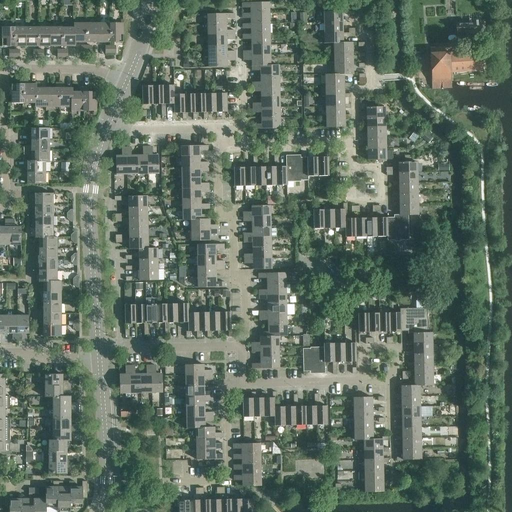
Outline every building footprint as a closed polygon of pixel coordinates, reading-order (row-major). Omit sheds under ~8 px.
[(250,8),(251,13),(269,13),(269,2),(242,3),(242,8),(250,8)] [(324,11),(324,22),(342,22),(342,11),(324,11)] [(207,14),(207,25),(226,24),(226,19),(234,18),(234,13),(207,14)] [(251,18),(251,24),(269,23),(269,13),(251,13),(242,13),(242,18),(251,18)] [(324,22),(324,33),(343,32),(342,22),(324,22)] [(74,23),(74,27),(75,27),(75,42),(87,42),(86,23),(74,23)] [(99,23),(86,23),(87,42),(99,42),(99,23)] [(111,23),(99,23),(99,42),(111,42),(111,23)] [(123,23),(111,23),(111,42),(123,42),(123,23)] [(251,28),(251,34),(270,34),(269,23),(251,24),(242,24),(242,29),(251,28)] [(457,23),(457,27),(457,33),(464,32),(465,40),(481,40),(481,26),(474,27),(473,23),(457,23)] [(207,25),(208,35),(235,35),(235,30),(226,30),(226,24),(207,25)] [(14,46),(14,27),(2,27),(2,46),(14,46)] [(26,27),(14,27),(14,46),(26,46),(26,27)] [(38,27),(26,27),(26,46),(38,46),(38,27)] [(50,27),(38,27),(38,46),(50,46),(50,27)] [(63,27),(50,27),(50,46),(63,46),(63,27)] [(74,27),(63,27),(63,46),(75,46),(75,42),(75,27),(74,27)] [(324,43),(334,43),(343,43),(343,32),(324,33),(324,43)] [(251,39),(251,45),(270,44),(270,34),(251,34),(243,34),(243,39),(251,39)] [(208,35),(208,46),(226,45),(226,40),(235,39),(235,35),(208,35)] [(334,43),(334,53),(352,53),(352,42),(343,43),(334,43)] [(243,51),(243,55),(270,55),(270,44),(251,45),(251,51),(243,51)] [(208,46),(208,56),(235,56),(235,51),(227,51),(226,45),(208,46)] [(482,50),(430,53),(432,88),(451,87),(450,73),(483,71),(482,50)] [(334,53),(334,64),(353,64),(352,53),(334,53)] [(252,60),(252,66),(270,65),(270,55),(243,55),(243,60),(252,60)] [(235,56),(208,56),(208,67),(227,67),(227,61),(235,61),(235,56)] [(334,64),(334,74),(344,74),(344,75),(353,74),(353,64),(334,64)] [(260,70),(260,76),(279,76),(279,65),(270,65),(252,66),(252,71),(260,70)] [(325,74),(325,85),(344,85),(344,83),(344,75),(344,74),(334,74),(325,74)] [(252,82),(252,87),(279,86),(279,76),(260,76),(260,82),(252,82)] [(13,103),(24,103),(24,79),(20,79),(20,84),(11,84),(11,103),(12,103),(12,106),(13,106),(13,103)] [(34,106),(35,106),(35,103),(36,103),(36,84),(28,84),(28,79),(24,79),(24,103),(34,103),(34,106)] [(46,110),(48,110),(48,88),(40,88),(40,83),(36,83),(36,84),(36,103),(35,103),(35,106),(35,107),(36,107),(46,107),(46,110)] [(50,107),(60,107),(60,83),(56,83),(56,88),(48,88),(48,110),(50,110),(50,107)] [(70,110),(71,110),(71,107),(72,107),(72,92),(72,88),(64,88),(64,83),(60,83),(60,107),(70,107),(70,110)] [(325,85),(325,96),(344,95),(344,94),(344,87),(350,87),(350,83),(344,83),(344,85),(325,85)] [(164,104),(163,85),(153,86),(153,104),(161,104),(164,104)] [(165,104),(174,104),(174,94),(174,85),(163,85),(164,104),(161,104),(162,110),(166,110),(165,104)] [(153,104),(153,86),(142,86),(142,104),(153,104)] [(261,91),(261,97),(279,97),(279,86),(252,87),(252,92),(261,91)] [(74,111),(84,111),(84,87),(80,87),(80,92),(72,92),(72,107),(71,107),(71,110),(71,111),(72,111),(72,114),(74,114),(74,111)] [(84,87),(84,111),(94,111),(94,114),(96,114),(96,111),(96,92),(88,92),(88,87),(84,87)] [(216,93),(205,94),(206,112),(204,112),(204,118),(208,118),(208,112),(216,112),(216,93)] [(227,93),(216,93),(216,112),(227,112),(227,114),(233,114),(233,110),(227,110),(227,93)] [(325,96),(326,106),(344,106),(344,104),(344,98),(350,97),(350,93),(344,94),(344,95),(325,96)] [(174,104),(174,113),(172,113),(172,119),(176,119),(176,113),(182,113),(185,113),(184,94),(174,94),(174,104)] [(195,94),(184,94),(185,113),(182,113),(183,119),(187,119),(186,113),(193,113),(195,113),(195,94)] [(205,94),(195,94),(195,113),(193,113),(193,119),(197,119),(197,113),(204,112),(206,112),(205,94)] [(252,103),(253,108),(280,107),(279,97),(261,97),(261,103),(252,103)] [(326,106),(326,117),(345,116),(344,115),(344,108),(350,108),(350,104),(344,104),(344,106),(326,106)] [(366,109),(367,116),(367,118),(385,117),(385,107),(367,107),(366,105),(360,105),(360,109),(366,109)] [(261,112),(261,118),(280,118),(280,107),(253,108),(253,112),(261,112)] [(345,116),(326,117),(326,127),(345,127),(345,119),(351,118),(350,114),(344,115),(345,116)] [(367,120),(367,126),(367,128),(385,128),(385,117),(367,118),(367,116),(361,116),(361,120),(367,120)] [(280,118),(261,118),(261,124),(253,124),(253,129),(280,129),(280,118)] [(367,130),(367,137),(367,139),(386,138),(385,128),(367,128),(367,126),(361,126),(361,130),(367,130)] [(31,133),(31,139),(49,139),(49,128),(23,128),(23,133),(31,133)] [(414,132),(409,139),(414,142),(419,136),(414,132)] [(425,132),(421,137),(429,143),(433,138),(430,136),(425,132)] [(367,141),(367,149),(386,149),(386,138),(367,139),(367,137),(361,137),(361,141),(367,141)] [(23,146),(23,150),(49,150),(49,139),(31,139),(31,146),(23,146)] [(181,146),(181,157),(199,156),(199,151),(208,150),(208,145),(181,146)] [(127,174),(126,147),(122,147),(122,156),(116,156),(116,174),(127,174)] [(131,147),(126,147),(127,174),(137,174),(137,155),(131,155),(131,147)] [(143,155),(137,155),(137,174),(148,174),(147,147),(143,147),(143,155)] [(152,147),(147,147),(148,174),(159,173),(158,155),(152,155),(152,147)] [(386,149),(367,149),(368,160),(386,160),(386,149)] [(31,155),(31,161),(45,161),(45,162),(49,162),(49,150),(23,150),(23,155),(31,155)] [(308,176),(318,176),(318,157),(320,157),(320,151),(316,151),(316,157),(307,157),(308,176)] [(318,157),(318,176),(329,176),(328,157),(331,157),(330,151),(326,151),(327,157),(320,157),(318,157)] [(287,180),(308,180),(308,176),(307,157),(296,158),(296,155),(286,155),(286,166),(287,180)] [(181,157),(181,167),(208,167),(208,162),(200,162),(199,156),(181,157)] [(19,167),(19,172),(45,172),(45,162),(45,161),(31,161),(27,161),(27,167),(19,167)] [(253,161),(253,167),(255,167),(255,186),(266,185),(266,167),(257,167),(257,161),(253,161)] [(276,167),(276,185),(287,185),(287,180),(286,166),(278,167),(278,161),(274,161),(274,167),(276,167)] [(398,162),(399,173),(417,173),(417,162),(398,162)] [(245,186),(245,167),(234,168),(234,165),(228,166),(228,170),(234,170),(234,186),(245,186)] [(181,167),(181,178),(200,177),(200,171),(208,171),(208,167),(181,167)] [(255,167),(253,167),(245,167),(245,186),(255,186),(255,167)] [(266,167),(266,185),(276,185),(276,167),(274,167),(266,167)] [(45,172),(19,172),(19,177),(27,177),(28,184),(45,184),(45,172)] [(399,173),(399,181),(399,183),(417,183),(417,173),(399,173)] [(181,178),(182,189),(209,188),(209,183),(200,183),(200,177),(181,178)] [(399,185),(399,192),(399,194),(418,194),(417,183),(399,183),(399,181),(393,181),(393,185),(399,185)] [(182,189),(182,199),(200,198),(200,192),(209,192),(209,188),(182,189)] [(399,196),(399,202),(399,204),(418,204),(418,194),(399,194),(399,192),(393,192),(393,196),(399,196)] [(33,205),(35,205),(53,205),(53,193),(35,193),(35,201),(34,202),(34,204),(33,204),(33,205)] [(128,196),(128,207),(147,207),(147,196),(128,196)] [(277,196),(267,196),(268,205),(277,204),(277,196)] [(182,199),(182,209),(201,209),(209,209),(209,204),(201,204),(200,198),(182,199)] [(399,206),(399,215),(408,215),(417,215),(418,215),(418,204),(399,204),(399,202),(393,202),(393,206),(399,206)] [(324,228),(335,228),(334,209),(337,209),(336,203),(333,203),(333,209),(324,210),(324,228)] [(335,228),(345,228),(345,218),(345,209),(347,209),(347,203),(343,203),(343,209),(337,209),(334,209),(335,228)] [(34,207),(35,208),(35,215),(53,215),(53,205),(35,205),(33,205),(34,205),(34,207)] [(243,212),(243,217),(270,216),(270,205),(251,206),(251,212),(243,212)] [(128,207),(129,217),(147,217),(147,207),(128,207)] [(314,228),(324,228),(324,210),(313,210),(313,207),(309,207),(309,213),(313,213),(314,228)] [(182,220),(191,220),(209,219),(209,214),(201,215),(201,209),(182,209),(182,220)] [(53,215),(35,215),(35,223),(34,224),(34,226),(33,226),(53,226),(53,215)] [(387,236),(387,240),(409,240),(408,221),(411,221),(411,224),(417,224),(417,215),(408,215),(399,215),(398,215),(398,217),(387,217),(387,236)] [(252,221),(252,227),(270,227),(270,216),(243,217),(243,221),(252,221)] [(129,217),(129,228),(147,228),(147,217),(129,217)] [(377,236),(387,236),(387,217),(377,218),(377,236)] [(345,237),(356,237),(356,218),(345,218),(345,228),(345,237)] [(356,237),(367,237),(366,218),(356,218),(356,237)] [(367,237),(377,236),(377,218),(366,218),(367,237)] [(0,244),(10,245),(10,219),(5,219),(5,227),(0,226),(0,244)] [(10,219),(10,245),(21,245),(21,227),(14,227),(14,219),(10,219)] [(191,220),(191,230),(218,229),(218,225),(209,225),(209,219),(191,220)] [(34,229),(35,230),(35,238),(39,238),(39,237),(53,237),(53,226),(33,226),(33,227),(34,227),(34,229)] [(244,233),(244,238),(271,237),(270,227),(252,227),(252,233),(244,233)] [(129,228),(129,238),(148,238),(147,228),(129,228)] [(218,229),(191,230),(191,241),(210,240),(210,234),(218,234),(218,229)] [(37,248),(39,248),(57,248),(57,237),(53,237),(39,237),(39,238),(39,244),(37,244),(37,248)] [(252,242),(252,248),(271,248),(271,237),(244,238),(244,242),(252,242)] [(129,249),(139,249),(148,249),(148,248),(148,238),(129,238),(129,249)] [(197,245),(197,255),(216,255),(215,249),(224,249),(224,244),(197,245)] [(57,248),(39,248),(37,248),(37,252),(39,252),(39,259),(57,259),(57,248)] [(139,249),(139,259),(157,259),(157,248),(148,248),(148,249),(139,249)] [(244,254),(244,259),(271,258),(271,248),(252,248),(253,254),(244,254)] [(197,255),(197,266),(224,265),(224,261),(216,261),(216,255),(197,255)] [(271,258),(244,259),(244,263),(253,263),(253,269),(271,269),(271,258)] [(37,270),(39,270),(57,270),(57,259),(39,259),(39,267),(38,268),(38,270),(37,270)] [(139,259),(139,270),(158,269),(157,259),(139,259)] [(197,266),(197,276),(216,276),(216,270),(224,270),(224,265),(197,266)] [(158,269),(139,270),(139,280),(158,280),(158,269)] [(39,275),(39,282),(43,282),(43,281),(57,281),(57,270),(39,270),(37,270),(37,275),(39,275)] [(267,278),(267,284),(286,283),(285,273),(258,273),(258,278),(267,278)] [(216,276),(197,276),(198,287),(225,287),(225,282),(216,282),(216,276)] [(41,292),(43,292),(61,292),(61,281),(57,281),(43,281),(43,282),(43,288),(42,290),(42,292),(41,292)] [(259,290),(259,294),(286,294),(286,283),(267,284),(267,290),(259,290)] [(61,292),(43,292),(41,292),(42,292),(42,294),(43,296),(43,303),(61,303),(61,292)] [(267,299),(267,305),(286,304),(286,294),(259,294),(259,299),(267,299)] [(41,314),(43,314),(61,314),(61,303),(43,303),(43,310),(42,312),(42,314),(41,314)] [(178,322),(188,322),(188,313),(188,303),(177,304),(178,322)] [(146,323),(146,304),(135,305),(136,323),(144,323),(146,323)] [(157,323),(156,304),(146,304),(146,323),(144,323),(144,329),(148,329),(148,323),(157,323)] [(167,323),(167,304),(156,304),(157,323),(165,323),(167,323)] [(169,323),(178,322),(177,304),(167,304),(167,323),(165,323),(165,329),(169,328),(169,323)] [(259,311),(259,315),(286,315),(286,304),(267,305),(267,311),(259,311)] [(136,323),(135,305),(125,305),(125,324),(136,323)] [(412,333),(413,333),(428,333),(428,326),(422,327),(421,308),(400,308),(400,312),(401,331),(412,331),(412,333)] [(188,322),(188,331),(190,331),(197,331),(197,337),(201,337),(201,331),(199,331),(199,312),(188,313),(188,322)] [(199,331),(201,331),(207,331),(207,337),(211,337),(211,331),(210,331),(209,312),(199,312),(199,331)] [(210,331),(211,331),(218,331),(218,337),(222,337),(222,331),(220,331),(220,312),(209,312),(210,331)] [(220,331),(222,331),(228,330),(228,336),(232,336),(232,330),(231,330),(230,312),(220,312),(220,331)] [(390,331),(401,331),(400,312),(390,313),(390,331)] [(358,332),(369,332),(369,313),(358,313),(358,332)] [(369,332),(380,332),(379,313),(369,313),(369,332)] [(380,332),(390,331),(390,313),(379,313),(380,332)] [(61,314),(43,314),(41,314),(42,314),(42,316),(43,318),(43,325),(61,325),(61,314)] [(13,341),(17,341),(17,315),(6,315),(6,333),(13,333),(13,341)] [(17,315),(17,341),(22,341),(22,333),(29,333),(29,315),(17,315)] [(268,320),(268,326),(287,325),(286,315),(259,315),(259,320),(268,320)] [(41,336),(43,336),(61,336),(61,325),(43,325),(43,332),(42,334),(42,336),(41,336)] [(259,332),(260,336),(278,336),(287,336),(287,325),(268,326),(268,332),(259,332)] [(408,346),(414,346),(414,344),(432,344),(432,333),(428,333),(413,333),(413,342),(407,342),(408,346)] [(251,342),(252,347),(279,347),(278,336),(260,336),(260,342),(251,342)] [(324,362),(332,362),(335,362),(334,343),(324,343),(324,348),(324,362)] [(335,362),(336,362),(345,362),(345,343),(334,343),(335,362)] [(345,343),(345,362),(356,361),(356,343),(345,343)] [(408,356),(414,356),(414,354),(432,354),(432,344),(414,344),(414,346),(414,352),(408,352),(408,356)] [(260,352),(260,357),(279,357),(279,347),(252,347),(252,352),(260,352)] [(325,373),(324,362),(324,348),(303,349),(303,371),(315,371),(315,373),(325,373)] [(408,367),(414,367),(414,365),(433,365),(432,354),(414,354),(414,356),(414,363),(408,363),(408,367)] [(279,357),(260,357),(260,363),(252,363),(252,368),(279,368),(279,357)] [(185,365),(185,375),(212,375),(212,370),(204,370),(203,364),(185,365)] [(146,374),(141,374),(141,393),(152,392),(151,365),(146,365),(146,374)] [(156,365),(151,365),(152,392),(162,392),(162,373),(156,374),(156,365)] [(414,367),(414,375),(433,375),(433,365),(414,365),(414,367)] [(131,393),(130,366),(125,366),(125,374),(119,374),(120,393),(131,393)] [(135,366),(130,366),(131,393),(141,393),(141,374),(135,374),(135,366)] [(45,374),(45,385),(70,385),(71,381),(62,381),(62,374),(45,374)] [(185,375),(185,386),(204,385),(204,380),(212,379),(212,375),(185,375)] [(414,375),(414,386),(419,386),(433,386),(433,375),(414,375)] [(45,397),(53,397),(53,396),(63,396),(62,390),(70,390),(70,385),(45,385),(45,397)] [(185,386),(185,396),(213,396),(212,391),(204,391),(204,385),(185,386)] [(395,398),(401,398),(401,397),(420,396),(419,386),(414,386),(401,386),(401,394),(395,394),(395,398)] [(254,417),(264,416),(264,398),(262,398),(255,398),(255,392),(251,392),(251,398),(253,398),(254,417)] [(264,416),(274,416),(275,416),(274,407),(275,407),(274,398),(272,398),(266,398),(266,392),(262,392),(262,398),(264,398),(264,416)] [(0,407),(5,407),(10,407),(10,396),(5,396),(0,396),(0,407)] [(53,396),(53,397),(53,407),(79,407),(79,402),(71,403),(71,396),(63,396),(53,396)] [(185,396),(186,407),(204,406),(204,401),(213,400),(213,396),(185,396)] [(243,417),(254,417),(253,398),(251,398),(243,398),(243,396),(236,396),(236,400),(242,400),(243,417)] [(395,409),(401,409),(401,407),(420,407),(420,396),(401,397),(401,398),(401,405),(395,405),(395,409)] [(353,398),(353,408),(372,408),(372,397),(353,398)] [(294,400),(294,406),(295,406),(296,425),(306,425),(306,406),(298,406),(298,400),(294,400)] [(316,406),(317,424),(327,424),(327,406),(319,406),(318,400),(314,400),(315,406),(316,406)] [(186,407),(186,417),(213,417),(213,412),(205,412),(204,406),(186,407)] [(295,406),(294,406),(285,407),(285,425),(296,425),(295,406)] [(306,406),(306,425),(317,424),(316,406),(315,406),(306,406)] [(53,407),(53,418),(71,418),(71,412),(79,412),(79,407),(53,407)] [(275,416),(274,416),(274,425),(285,425),(285,407),(275,407),(274,407),(275,416)] [(396,420),(402,419),(401,418),(420,417),(420,407),(401,407),(401,409),(401,415),(396,416),(396,420)] [(353,408),(354,419),(372,418),(372,408),(353,408)] [(186,428),(196,428),(205,427),(205,422),(213,421),(213,417),(186,417),(186,428)] [(396,430),(402,430),(402,428),(420,428),(420,417),(401,418),(402,419),(402,426),(396,426),(396,430)] [(0,429),(10,429),(10,418),(5,418),(0,418),(0,429)] [(53,418),(53,429),(79,429),(79,425),(71,425),(71,418),(53,418)] [(354,419),(354,429),(373,429),(372,418),(354,419)] [(196,428),(196,438),(214,438),(223,438),(223,433),(214,433),(214,427),(205,427),(196,428)] [(396,440),(402,440),(402,439),(421,438),(420,428),(402,428),(402,430),(402,436),(396,436),(396,440)] [(0,439),(5,440),(10,440),(10,429),(0,429),(0,439)] [(53,429),(53,440),(69,440),(69,441),(71,441),(71,434),(79,434),(79,429),(53,429)] [(354,440),(363,440),(363,439),(373,439),(373,429),(354,429),(354,440)] [(363,440),(364,450),(382,450),(382,448),(382,441),(388,441),(388,437),(382,437),(382,439),(373,439),(363,439),(363,440)] [(196,438),(196,449),(215,448),(223,448),(223,443),(215,443),(214,438),(196,438)] [(396,451),(402,451),(402,449),(421,449),(421,438),(402,439),(402,440),(402,447),(396,447),(396,451)] [(43,447),(43,451),(67,451),(67,445),(69,445),(69,441),(69,440),(53,440),(49,440),(49,447),(43,447)] [(241,448),(241,454),(260,454),(260,443),(233,444),(233,449),(241,448)] [(215,448),(196,449),(196,459),(215,459),(223,459),(223,454),(215,454),(215,448)] [(364,450),(364,460),(382,460),(383,458),(382,452),(388,452),(388,448),(382,448),(382,450),(364,450)] [(402,449),(402,451),(402,457),(396,458),(396,461),(402,461),(402,460),(421,460),(421,449),(402,449)] [(43,462),(49,462),(69,462),(69,458),(67,458),(67,451),(43,451),(43,462)] [(242,459),(242,465),(260,464),(260,454),(241,454),(233,454),(233,459),(242,459)] [(364,460),(364,471),(383,470),(383,462),(388,462),(388,458),(383,458),(382,460),(364,460)] [(69,462),(49,462),(49,473),(67,474),(67,466),(69,466),(69,462)] [(242,469),(242,475),(261,475),(260,464),(242,465),(233,465),(234,470),(242,469)] [(364,471),(364,481),(383,481),(383,470),(364,471)] [(242,475),(234,475),(234,480),(242,480),(242,486),(261,486),(261,475),(242,475)] [(45,487),(45,499),(46,499),(46,507),(57,507),(57,511),(70,511),(70,507),(82,507),(82,498),(87,498),(87,481),(82,481),(82,487),(74,487),(74,481),(69,481),(69,487),(63,487),(63,481),(53,481),(53,487),(45,487)] [(383,481),(364,481),(365,492),(383,492),(383,481)] [(9,499),(9,511),(46,511),(46,507),(46,499),(45,499),(39,499),(39,488),(29,488),(29,499),(9,499)] [(240,499),(231,499),(231,511),(241,511),(242,499),(244,499),(244,493),(240,493),(240,499)] [(189,511),(189,500),(181,500),(181,494),(177,494),(177,500),(179,500),(178,511),(189,511)] [(252,499),(244,499),(242,499),(241,511),(252,511),(253,502),(256,502),(256,495),(252,495),(252,499)] [(210,511),(210,499),(200,500),(200,511),(210,511)] [(220,511),(221,499),(210,499),(210,511),(220,511)] [(231,511),(231,499),(221,499),(220,511),(231,511)] [(200,511),(200,500),(189,500),(189,511),(200,511)]
